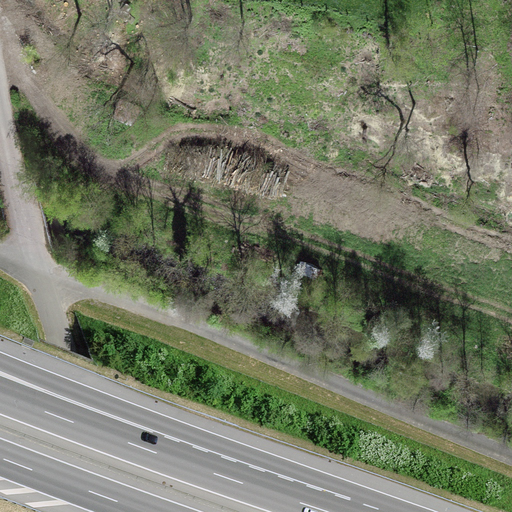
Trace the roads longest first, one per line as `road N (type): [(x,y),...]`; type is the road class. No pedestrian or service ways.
road 1 (unclassified): [(41,272),(209,331),(511,456)]
road 2 (unclassified): [(118,511),(41,272)]
road 3 (motorway): [(328,511),(146,449)]
road 4 (unclassified): [(41,272),(0,111)]
road 5 (motorway): [(146,449),(0,371)]
road 6 (motorway): [(0,457),(147,511)]
road 7 (motorway): [(146,449),(0,394)]
